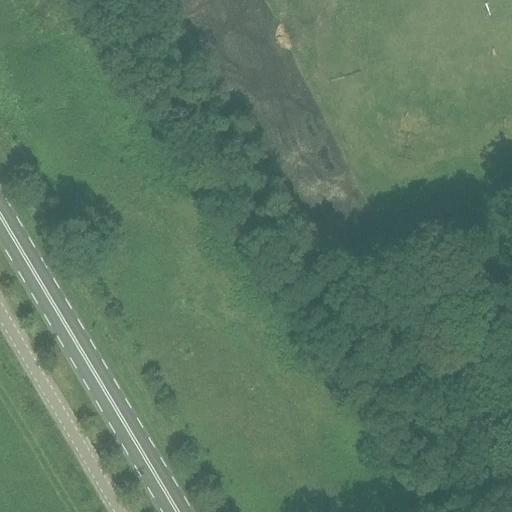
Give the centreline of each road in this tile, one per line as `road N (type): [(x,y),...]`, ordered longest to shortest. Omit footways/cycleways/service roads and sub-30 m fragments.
road 1 (primary): [(176,511),(0,216)]
road 2 (unclassified): [(120,511),(0,308)]
